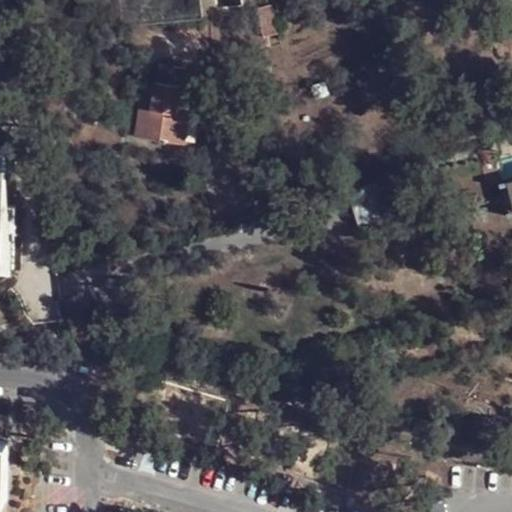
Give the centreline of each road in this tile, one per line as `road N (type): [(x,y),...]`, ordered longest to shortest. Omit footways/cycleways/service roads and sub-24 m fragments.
road 1 (residential): [(0,121),(25,128),(30,141),(43,303)]
road 2 (residential): [(92,464),(242,511)]
road 3 (residential): [(0,367),(69,385),(92,422),(92,464)]
